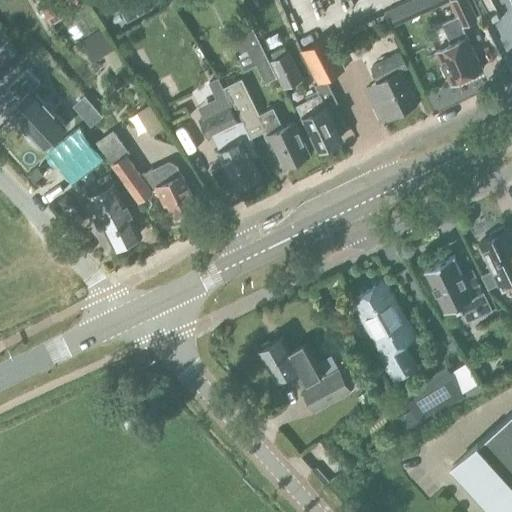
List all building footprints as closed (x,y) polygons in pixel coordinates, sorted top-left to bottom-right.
[(98,0),(106,13),(129,0),(98,0)] [(451,43),(436,50),(452,83),(482,68),(467,36),(462,26),(478,19),(468,0),(449,0),(450,0),(457,15),(459,18),(443,25),(451,43)] [(253,27),(242,32),(257,63),(265,82),(277,76),(253,27)] [(101,28),(81,42),(93,60),(114,47),(101,28)] [(301,49),(318,82),(325,79),(346,68),(329,35),(301,49)] [(303,78),(289,49),(270,59),(284,87),(303,78)] [(401,50),(371,65),(378,81),(386,96),(375,101),(383,117),(416,101),(401,70),(409,66),(401,50)] [(59,154),(75,139),(78,136),(45,99),(57,88),(48,77),(33,91),(39,98),(21,114),(59,154)] [(260,112),(242,77),(224,86),(251,132),(265,126),(268,134),(267,134),(273,146),(276,144),(285,163),(309,151),(294,122),(283,127),(273,106),(260,112)] [(320,93),(296,104),(301,114),(302,113),(304,117),(319,147),(320,146),(324,148),(330,145),(331,141),(340,136),(325,106),(324,103),(325,102),(326,103),(335,98),(325,79),(318,82),(315,84),(320,93)] [(213,136),(214,135),(221,149),(220,149),(218,150),(235,186),(260,175),(251,156),(257,153),(241,121),(239,123),(230,106),(200,120),(209,138),(213,136)] [(383,144),(377,125),(352,133),(357,152),(383,144)] [(121,140),(103,154),(111,166),(113,164),(136,197),(151,189),(152,190),(157,187),(164,202),(167,201),(174,215),(197,205),(183,174),(182,174),(177,164),(145,180),(126,155),(129,152),(121,140)] [(68,148),(73,156),(83,149),(78,141),(68,148)] [(70,170),(82,179),(99,159),(87,149),(70,170)] [(114,245),(140,232),(124,200),(118,187),(94,198),(101,213),(99,214),(114,245)] [(58,200),(64,209),(74,202),(67,193),(58,200)] [(479,241),(481,244),(479,245),(484,257),(486,256),(502,289),(511,284),(511,234),(508,227),(506,228),(504,224),(491,230),(493,234),(479,241)] [(465,279),(454,255),(455,254),(454,253),(424,267),(425,269),(426,268),(445,307),(444,308),(444,309),(471,296),(479,314),(492,308),(476,274),(465,279)] [(351,297),(382,353),(379,355),(393,379),(417,366),(403,342),(416,335),(384,278),(351,297)] [(262,346),(259,348),(275,377),(297,365),(308,384),(303,387),(315,408),(350,388),(338,367),(321,377),(302,344),(291,350),(282,334),(273,340),(269,338),(262,342),(262,346)] [(420,421),(464,394),(448,367),(404,393),(408,401),(420,421)] [(142,396),(120,406),(128,422),(150,412),(142,396)] [(511,511),(511,410),(452,465),(493,511),(499,506),(504,511),(511,511)]
